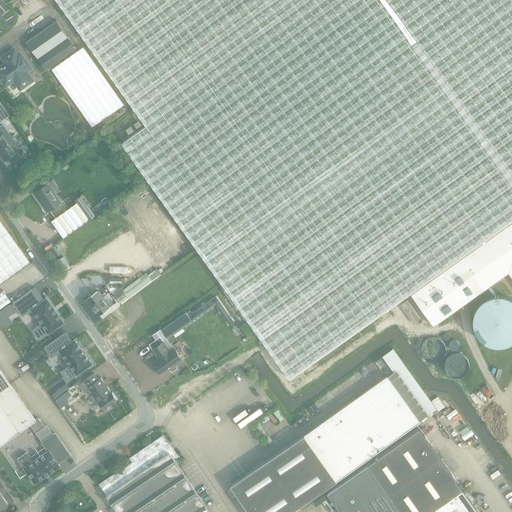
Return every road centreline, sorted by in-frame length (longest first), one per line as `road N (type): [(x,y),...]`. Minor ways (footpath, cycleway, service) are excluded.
road 1 (unclassified): [(0,198),(151,418)]
road 2 (unclassified): [(37,508),(42,493),(151,418)]
